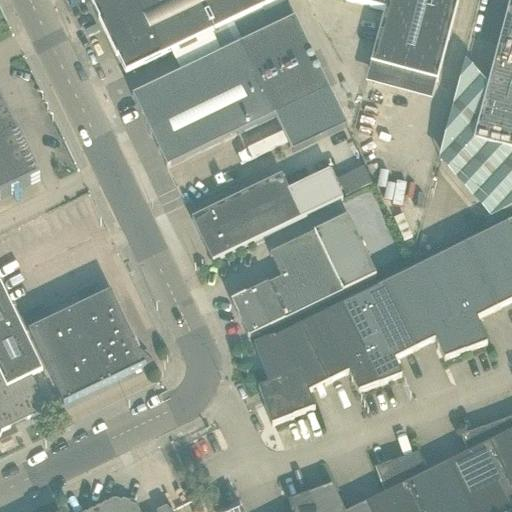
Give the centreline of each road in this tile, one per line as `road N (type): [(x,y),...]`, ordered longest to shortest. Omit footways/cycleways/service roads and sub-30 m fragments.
road 1 (tertiary): [(199,374),(26,0)]
road 2 (unclassified): [(199,374),(250,465),(272,473),(511,385)]
road 3 (tertiary): [(0,501),(168,422),(189,402),(199,374)]
